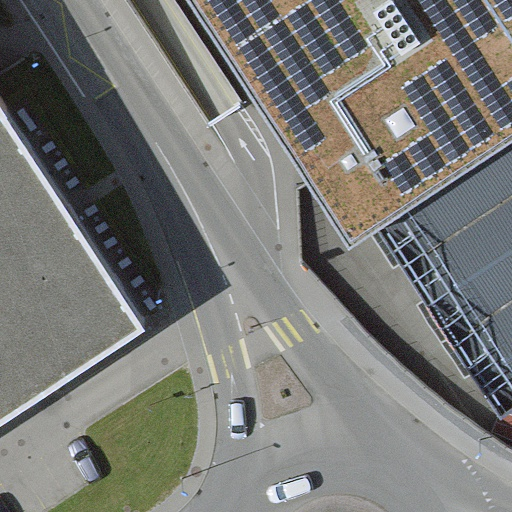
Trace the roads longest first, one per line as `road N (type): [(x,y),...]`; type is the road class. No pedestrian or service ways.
road 1 (residential): [(68,0),(158,137),(261,346),(306,468)]
road 2 (residential): [(435,511),(394,473),(351,463),(306,468)]
